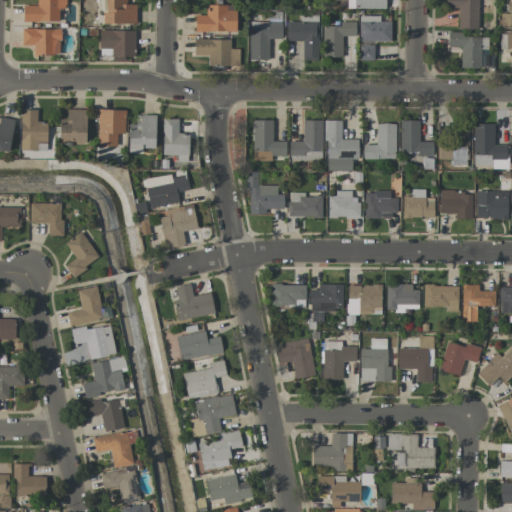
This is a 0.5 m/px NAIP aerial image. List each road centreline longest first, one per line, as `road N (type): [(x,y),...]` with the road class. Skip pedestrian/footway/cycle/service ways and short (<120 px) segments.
road 1 (residential): [(511,93),(212,93),(133,80),(0,80)]
road 2 (residential): [(212,93),(216,157),(288,511)]
road 3 (residential): [(511,258),(238,255),(156,274)]
road 4 (residential): [(29,272),(70,511)]
road 5 (residential): [(468,414),(269,412)]
